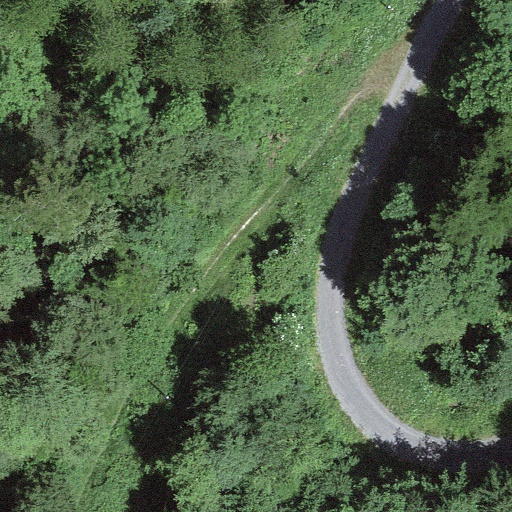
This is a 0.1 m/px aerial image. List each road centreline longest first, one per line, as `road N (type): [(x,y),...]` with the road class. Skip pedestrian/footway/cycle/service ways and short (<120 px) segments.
road 1 (track): [(68,511),(156,333),(438,0)]
road 2 (track): [(511,447),(480,458),(413,454),(355,403),(330,308),(357,189),(451,0)]
